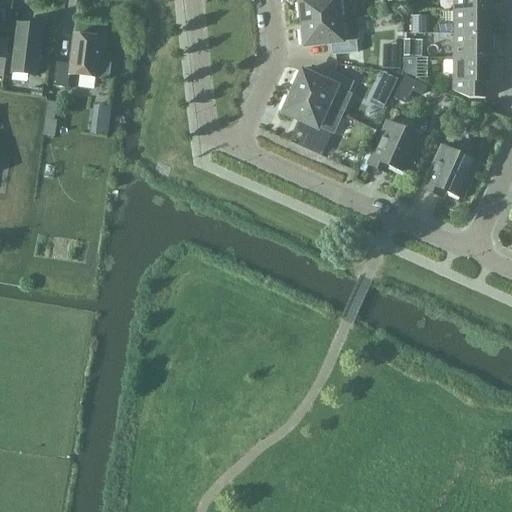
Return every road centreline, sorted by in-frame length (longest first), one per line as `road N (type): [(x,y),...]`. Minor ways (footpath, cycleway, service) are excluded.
road 1 (residential): [(468,253),(233,148)]
road 2 (residential): [(233,148),(208,137),(188,0)]
road 3 (residential): [(233,148),(271,54),(267,0)]
